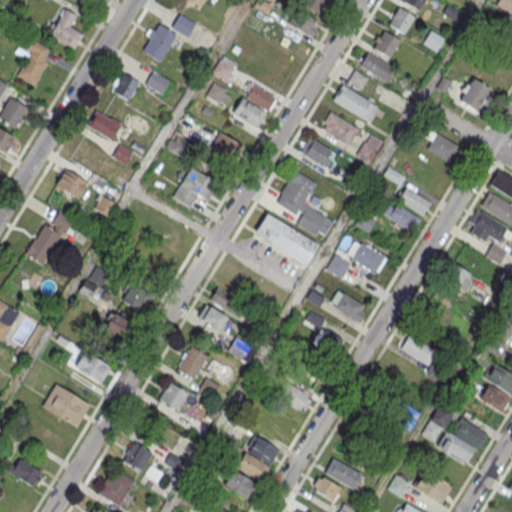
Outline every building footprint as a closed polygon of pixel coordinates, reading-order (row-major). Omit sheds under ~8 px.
[(317,14),(326,0),(301,0),(300,2),(317,14)] [(423,0),(417,11),(400,0),(423,0)] [(511,0),(497,0),(495,4),(510,13),(511,9),(511,0)] [(398,7),(414,16),(403,34),(387,24),(398,7)] [(64,8),(76,15),(69,25),(82,34),(73,49),(49,33),(50,31),(47,29),(51,22),(54,24),(64,8)] [(288,25),(311,37),(319,22),(296,10),(288,25)] [(178,13),(194,22),(186,36),(170,26),(178,13)] [(511,17),(503,13),(492,31),(511,41),(511,17)] [(158,60),(175,34),(158,23),(153,30),(150,29),(146,35),(149,37),(141,50),(158,60)] [(435,51),(422,42),(430,29),(443,37),(435,51)] [(383,30),(400,40),(389,57),(373,47),(383,30)] [(15,75),(33,86),(39,76),(38,76),(46,62),(43,60),(45,57),(43,56),(48,48),(32,38),(26,48),(30,51),(15,75)] [(367,51),(393,67),(384,81),(358,65),(367,51)] [(226,81),(234,63),(220,57),(211,74),(226,81)] [(347,80),(360,89),(367,77),(354,69),(347,80)] [(151,70),(144,84),(160,94),(168,80),(151,70)] [(138,81),(127,100),(110,90),(113,85),(111,84),(115,76),(117,77),(121,71),(138,81)] [(450,96),(457,85),(442,75),(435,87),(450,96)] [(472,78),(489,88),(476,110),(459,99),(472,78)] [(275,97),(247,81),(243,89),(247,92),(244,98),(266,111),(275,97)] [(213,82),(206,94),(219,103),(220,101),(225,104),(230,96),(223,92),(225,89),(213,82)] [(341,84),(376,105),(367,120),(331,99),(341,84)] [(0,108),(9,96),(26,107),(13,128),(0,119),(0,108)] [(240,97),(231,113),(255,127),(265,111),(240,97)] [(86,126),(110,140),(119,124),(96,110),(86,126)] [(329,111),(358,128),(348,144),(322,128),(325,124),(322,122),(329,111)] [(16,137),(0,129),(0,149),(8,153),(16,137)] [(457,145),(448,161),(426,148),(430,141),(424,136),(429,129),(435,133),(436,132),(457,145)] [(242,147),(220,132),(206,153),(228,168),(242,147)] [(163,147),(183,157),(190,143),(170,134),(163,147)] [(368,162),(381,142),(369,134),(365,142),(363,141),(355,154),(368,162)] [(330,149),(325,158),(329,160),(325,166),(321,164),(321,165),(299,151),(308,137),(312,139),(313,139),(330,149)] [(111,156),(125,165),(133,153),(119,144),(111,156)] [(404,176),(399,185),(382,174),(387,165),(404,176)] [(172,196),(190,166),(214,180),(207,191),(210,193),(207,200),(196,194),(189,206),(172,196)] [(86,182),(64,169),(54,184),(76,198),(86,182)] [(511,198),(489,184),(498,169),(511,177),(511,198)] [(276,202),(281,193),(296,171),(315,182),(307,196),(313,199),(309,206),(302,202),(297,209),(294,214),(276,202)] [(430,202),(422,215),(393,197),(398,190),(402,192),(405,186),(430,202)] [(479,205),(509,224),(511,219),(511,205),(488,191),(479,205)] [(115,204),(100,195),(93,207),(108,217),(115,204)] [(410,231),(418,218),(390,200),(381,214),(410,231)] [(331,221),(302,202),(297,209),(302,212),(295,224),(314,235),(318,229),(324,233),(331,221)] [(58,210),(51,223),(53,224),(51,229),(43,224),(24,253),(41,263),(45,257),(62,230),(69,235),(77,222),(72,219),(58,210)] [(498,240),(487,235),(484,241),(469,232),(474,225),(469,222),(476,210),(480,213),(481,211),(506,226),(498,240)] [(265,213),(317,244),(306,263),(301,261),(300,262),(257,236),(258,233),(254,231),(265,213)] [(354,225),(367,232),(373,221),(360,213),(354,225)] [(384,255),(374,272),(350,258),(351,256),(345,252),(353,240),(359,244),(360,241),(384,255)] [(492,242),(484,256),(498,264),(506,250),(492,242)] [(349,263),(341,278),(324,267),(333,253),(349,263)] [(461,293),(472,279),(453,263),(441,277),(461,293)] [(104,273),(96,268),(90,278),(98,283),(104,273)] [(316,282),(313,287),(320,291),(323,287),(316,282)] [(216,286),(208,299),(234,315),(242,302),(216,286)] [(311,289),(305,297),(318,306),(324,297),(311,289)] [(363,313),(357,322),(333,307),(335,304),(329,301),(336,289),(342,293),(342,292),(362,305),(359,310),(363,313)] [(0,300),(18,311),(0,341),(0,300)] [(219,331),(227,317),(204,305),(196,319),(219,331)] [(131,323),(112,310),(99,329),(119,342),(131,323)] [(310,350),(331,362),(342,339),(319,327),(324,318),(309,311),(302,323),(320,332),(310,350)] [(427,366),(436,352),(405,332),(396,346),(427,366)] [(242,361),(251,347),(235,337),(226,352),(242,361)] [(207,356),(189,346),(176,371),(194,381),(207,356)] [(109,366),(82,351),(72,368),(99,383),(109,366)] [(511,374),(493,363),(484,377),(509,394),(511,389),(511,374)] [(484,380),(475,394),(501,411),(510,397),(484,380)] [(157,398),(177,410),(187,393),(169,381),(163,391),(162,391),(157,398)] [(54,383),(40,406),(75,427),(89,404),(54,383)] [(311,397),(289,383),(279,398),(302,412),(311,397)] [(374,408),(396,416),(405,392),(384,383),(374,408)] [(439,403),(452,411),(443,427),(429,419),(439,403)] [(290,430),(280,446),(258,433),(262,426),(259,424),(262,418),(266,420),(268,417),(290,430)] [(486,433),(477,448),(453,434),(454,432),(451,430),(459,417),(486,433)] [(428,419),(441,427),(433,440),(420,432),(428,419)] [(445,430),(473,448),(466,461),(463,459),(461,462),(444,451),(435,445),(445,430)] [(278,449),(268,465),(244,450),(253,434),(278,449)] [(150,451),(139,470),(122,460),(133,441),(150,451)] [(42,473),(17,456),(6,471),(32,488),(42,473)] [(332,457),(360,473),(352,488),(324,472),(332,457)] [(412,487),(440,503),(451,485),(424,468),(412,487)] [(222,486),(246,498),(254,482),(231,470),(222,486)] [(133,481),(118,506),(95,492),(104,477),(112,482),(119,471),(133,481)] [(340,488),(319,474),(310,487),(331,502),(340,488)] [(408,483),(395,475),(386,488),(399,497),(408,483)] [(337,511),(343,502),(358,511),(357,511),(337,511)] [(405,502),(421,511),(394,511),(398,507),(401,509),(405,502)]
